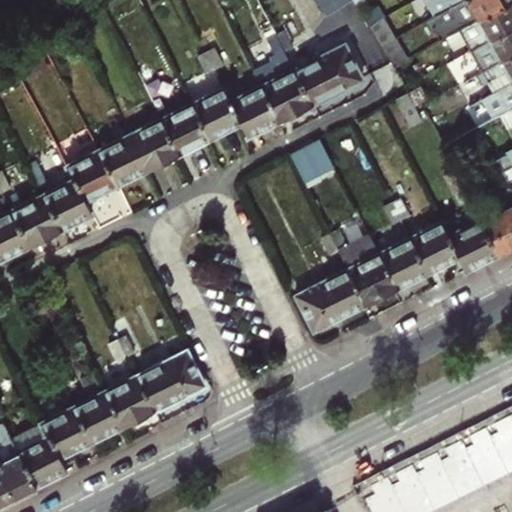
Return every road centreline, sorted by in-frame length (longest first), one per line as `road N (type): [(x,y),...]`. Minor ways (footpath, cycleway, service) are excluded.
road 1 (residential): [(147,217),(254,430)]
road 2 (residential): [(323,394),(217,182)]
road 3 (primary): [(321,455),(511,360)]
road 4 (primary): [(511,301),(323,394)]
road 5 (primary): [(254,430),(96,511)]
road 6 (residential): [(347,117),(217,182)]
road 7 (residential): [(147,217),(25,278)]
road 8 (primary): [(210,511),(321,455)]
